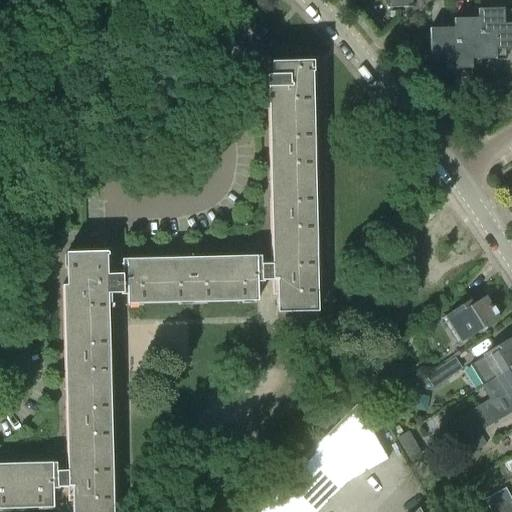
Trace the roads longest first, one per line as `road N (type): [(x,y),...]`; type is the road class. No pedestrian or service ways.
road 1 (residential): [(0,201),(176,0)]
road 2 (residential): [(453,177),(310,0)]
